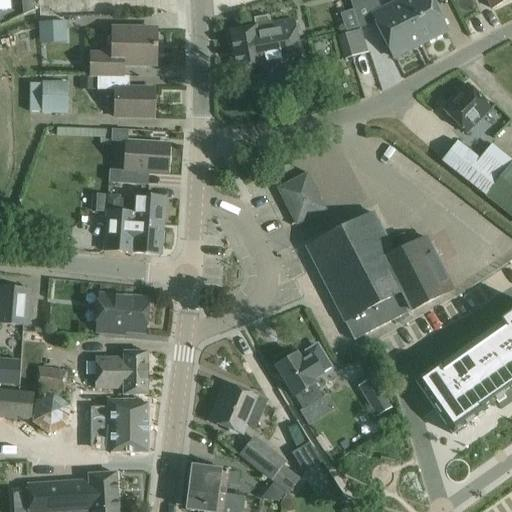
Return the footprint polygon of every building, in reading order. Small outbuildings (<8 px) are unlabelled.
[(21,0),(23,15),(35,10),(33,0),(21,0)] [(41,0),(42,16),(66,15),(66,3),(65,3),(64,0),(41,0)] [(422,44),(401,1),(382,10),(376,0),(350,0),(360,30),(375,23),(393,59),(422,44)] [(402,0),(401,1),(422,44),(447,32),(430,0),(402,0)] [(487,0),(492,9),(509,0),(487,0)] [(230,32),(238,75),(264,70),(264,69),(299,62),(292,21),(270,26),(269,21),(254,24),(255,28),(230,32)] [(68,44),(67,22),(39,24),(40,45),(68,44)] [(97,91),(113,91),(112,119),(154,119),(154,91),(129,91),(129,77),(124,77),(124,66),(155,66),(156,30),(112,30),(112,53),(90,53),(90,79),(97,79),(97,91)] [(345,61),(368,54),(361,31),(338,38),(345,61)] [(95,91),(95,79),(90,79),(80,79),(80,90),(95,91)] [(68,115),(68,83),(42,83),(42,85),(30,85),(30,113),(42,113),(42,115),(68,115)] [(467,85),(442,110),(466,135),(492,109),(467,85)] [(457,142),(440,163),(511,218),(511,161),(491,145),(480,159),(457,142)] [(112,173),(111,185),(136,186),(137,175),(165,176),(168,146),(125,144),(123,174),(112,173)] [(290,224),(291,225),(322,209),(302,171),(301,171),(305,179),(300,182),(299,181),(281,190),(288,202),(298,220),(290,224)] [(106,213),(107,196),(93,195),(92,212),(106,213)] [(107,196),(106,213),(134,215),(133,226),(162,228),(165,199),(135,197),(135,201),(121,200),(121,197),(107,196)] [(134,215),(106,213),(103,252),(160,257),(162,228),(133,226),(134,215)] [(305,249),(344,323),(354,341),(422,307),(453,291),(426,237),(394,255),(373,214),(305,249)] [(65,229),(14,223),(12,242),(63,248),(65,229)] [(404,234),(393,239),(398,249),(409,243),(404,234)] [(0,325),(27,328),(30,292),(0,289),(0,325)] [(146,301),(98,298),(95,333),(114,335),(114,331),(144,333),(146,301)] [(439,365),(414,382),(453,436),(486,412),(485,410),(511,390),(511,312),(499,322),(500,324),(440,366),(439,365)] [(122,390),(121,396),(147,396),(146,354),(122,354),(122,360),(95,360),(95,389),(122,390)] [(322,395),(314,384),(315,384),(297,354),(276,366),(294,396),(302,392),(309,403),(322,395)] [(329,370),(324,357),(313,361),(318,374),(329,370)] [(0,383),(18,385),(20,361),(0,359),(0,383)] [(346,364),(321,374),(326,385),(351,375),(346,364)] [(356,379),(371,379),(370,365),(356,366),(356,379)] [(360,387),(378,416),(390,409),(372,380),(360,387)] [(256,396),(255,397),(227,385),(211,422),(242,436),(246,426),(255,430),(267,401),(256,396)] [(35,394),(18,393),(0,390),(0,418),(32,422),(35,394)] [(36,433),(68,431),(67,405),(35,407),(36,433)] [(81,405),(81,454),(143,454),(143,455),(147,455),(147,405),(81,405)] [(286,462),(254,437),(239,456),(235,452),(227,462),(246,476),(254,466),(289,494),(301,479),(283,465),(286,462)] [(303,471),(315,487),(330,476),(318,460),(303,471)] [(243,511),(245,497),(222,494),(223,485),(237,487),(239,474),(225,472),(225,473),(190,468),(184,511),(243,511)] [(28,511),(105,511),(118,511),(115,474),(88,476),(88,483),(27,487),(28,511)]
